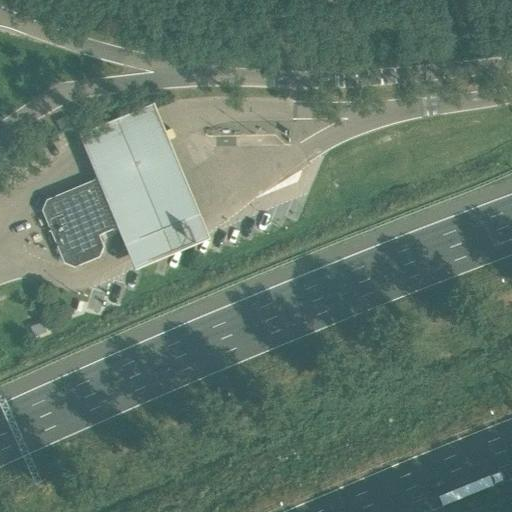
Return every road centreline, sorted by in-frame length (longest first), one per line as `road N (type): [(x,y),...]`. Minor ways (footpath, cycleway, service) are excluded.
road 1 (motorway): [(511,224),(0,435)]
road 2 (motorway): [(354,511),(511,448)]
